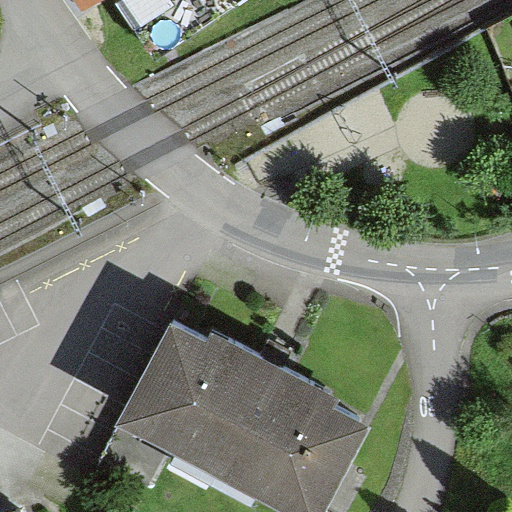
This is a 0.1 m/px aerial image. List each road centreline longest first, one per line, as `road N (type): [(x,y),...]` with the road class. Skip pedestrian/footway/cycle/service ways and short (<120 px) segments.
road 1 (residential): [(0,421),(230,216)]
road 2 (residential): [(385,291),(440,343),(464,407),(451,491),(439,511)]
road 3 (unclassified): [(230,216),(56,59)]
road 4 (unclassified): [(385,291),(230,216)]
road 5 (unclassified): [(511,294),(385,291)]
